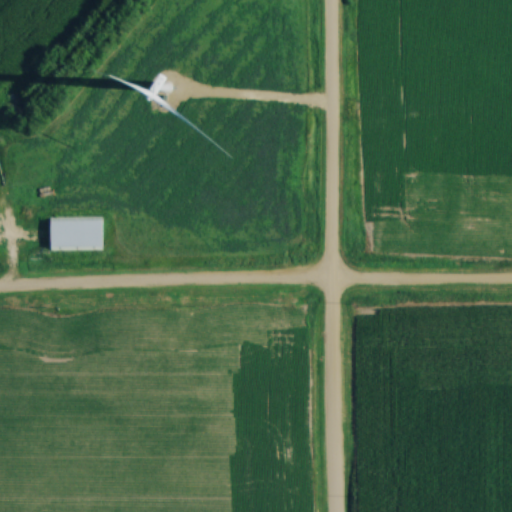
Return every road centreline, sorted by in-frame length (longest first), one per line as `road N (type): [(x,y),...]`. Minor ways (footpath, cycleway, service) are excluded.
road 1 (residential): [(511,285),(0,290)]
road 2 (residential): [(332,511),(328,0)]
